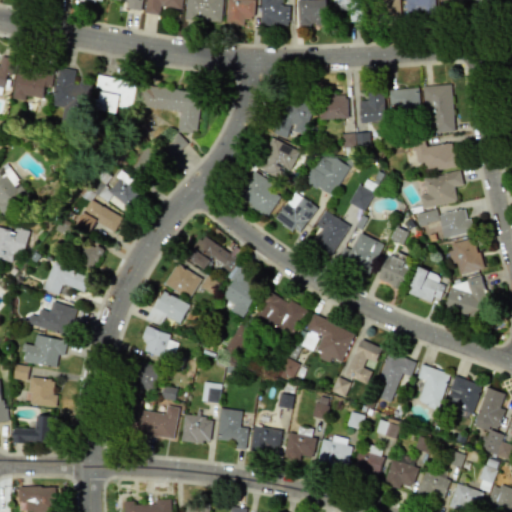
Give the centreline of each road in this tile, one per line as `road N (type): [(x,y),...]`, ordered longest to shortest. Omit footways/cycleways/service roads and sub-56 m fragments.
road 1 (residential): [(0,467),(210,475),(372,511)]
road 2 (residential): [(511,365),(353,301),(265,246),(197,188)]
road 3 (residential): [(92,511),(91,419),(109,326),(152,241),(197,188)]
road 4 (residential): [(258,56),(0,18)]
road 5 (residential): [(511,40),(258,56)]
road 6 (residential): [(473,43),(511,255)]
road 7 (residential): [(197,188),(245,114),(258,56)]
